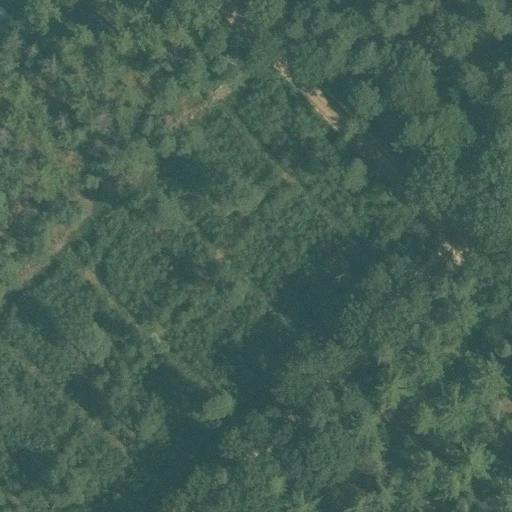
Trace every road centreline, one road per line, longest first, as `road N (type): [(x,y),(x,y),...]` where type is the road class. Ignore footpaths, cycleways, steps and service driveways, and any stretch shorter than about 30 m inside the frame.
road 1 (track): [(458,243),(206,511)]
road 2 (track): [(458,243),(220,0)]
